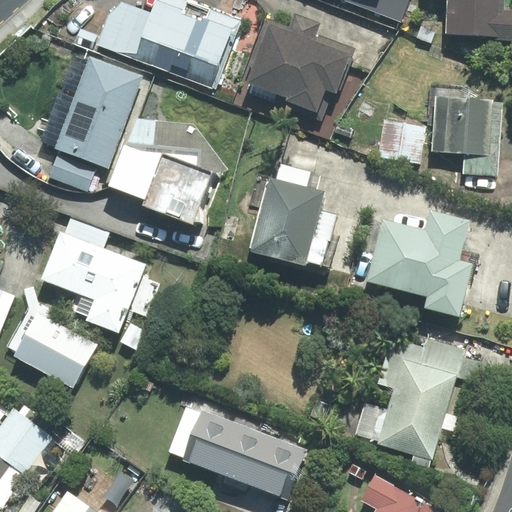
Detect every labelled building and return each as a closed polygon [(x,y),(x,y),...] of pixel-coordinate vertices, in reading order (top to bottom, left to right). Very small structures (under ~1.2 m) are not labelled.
[(230,17),(186,0),(161,0),(157,12),(125,0),(116,0),(100,45),(218,90),(244,22),(230,17)] [(409,0),(357,0),(403,18),(409,0)] [(497,41),(511,41),(511,12),(505,12),(506,0),(452,0),(450,35),(497,38),(497,41)] [(359,51),(360,49),(322,34),(326,23),(301,13),(295,27),(271,18),(252,67),(261,70),(258,81),(284,91),(279,103),(325,121),(338,88),(347,92),(362,53),(359,51)] [(93,48),(98,35),(80,28),(75,42),(93,48)] [(112,170),(147,77),(94,57),(59,150),(112,170)] [(436,153),(493,156),(496,100),(440,97),(436,153)] [(207,223),(208,197),(217,173),(201,167),(201,152),(130,146),(114,188),(149,201),(146,208),(197,227),(199,220),(207,223)] [(52,178),(89,192),(97,168),(60,155),(52,178)] [(312,264),(331,190),(310,185),(313,172),(281,164),(278,177),(277,176),(257,255),(308,267),(309,264),(312,264)] [(112,187),(108,176),(97,180),(101,191),(112,187)] [(373,282),(433,297),(430,309),(465,317),(478,264),(465,261),(475,221),(435,211),(430,230),(388,220),(373,282)] [(150,265),(67,233),(50,279),(88,294),(81,311),(94,315),(92,320),(124,332),(150,265)] [(236,258),(220,254),(217,269),(232,273),(236,258)] [(0,332),(6,334),(21,297),(0,288),(0,332)] [(102,344),(44,313),(22,355),(80,386),(102,344)] [(124,342),(140,351),(148,333),(132,325),(124,342)] [(437,461),(467,351),(427,340),(426,347),(396,339),(384,383),(400,388),(384,446),(437,461)] [(312,416),(325,420),(330,405),(317,401),(312,416)] [(49,426),(25,407),(20,413),(16,410),(0,430),(0,510),(13,494),(10,491),(23,475),(25,476),(54,440),(44,432),(49,426)] [(188,460),(291,499),(310,450),(206,411),(188,460)] [(369,472),(356,464),(351,472),(365,480),(369,472)] [(443,511),(380,476),(366,501),(382,510),(380,511),(443,511)]
